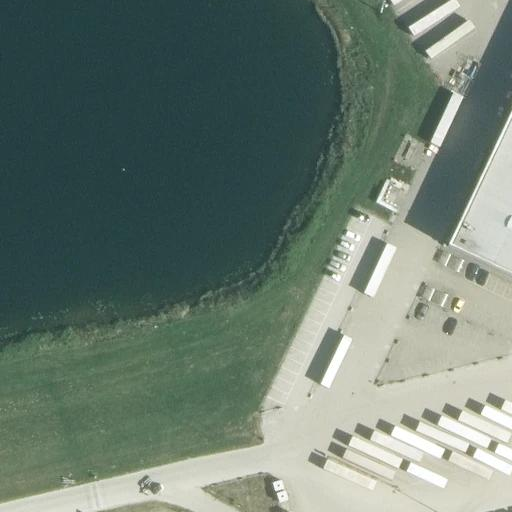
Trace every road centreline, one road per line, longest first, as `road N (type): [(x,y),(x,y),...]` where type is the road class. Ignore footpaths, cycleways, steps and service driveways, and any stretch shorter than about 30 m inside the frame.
road 1 (unclassified): [(50,511),(318,456),(442,492),(511,484)]
road 2 (unknown): [(335,407),(373,350),(466,151),(504,35),(505,0)]
road 3 (unknown): [(335,407),(413,385),(511,372)]
